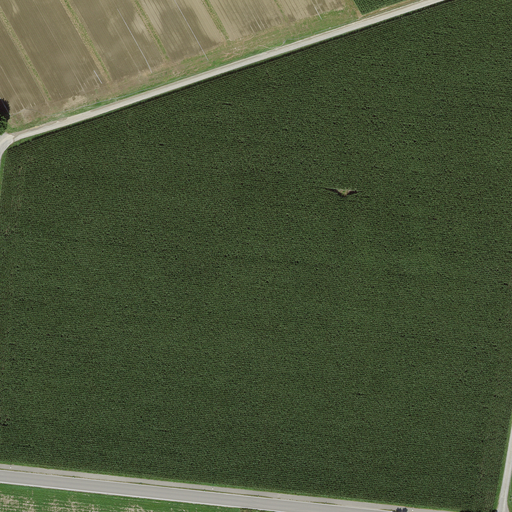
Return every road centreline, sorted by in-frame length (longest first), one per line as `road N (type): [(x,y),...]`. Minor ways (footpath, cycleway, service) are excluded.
road 1 (track): [(0,142),(436,0)]
road 2 (unclassified): [(0,476),(327,511)]
